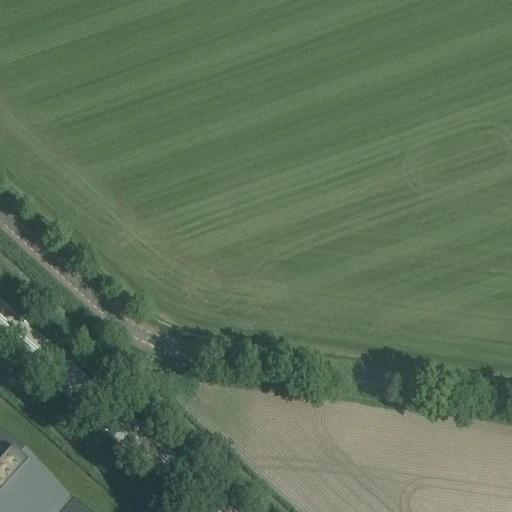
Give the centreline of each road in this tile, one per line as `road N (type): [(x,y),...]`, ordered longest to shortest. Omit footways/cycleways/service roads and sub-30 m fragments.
road 1 (unclassified): [(0,214),(108,313),(161,345),(511,398)]
road 2 (primary): [(217,511),(0,315)]
